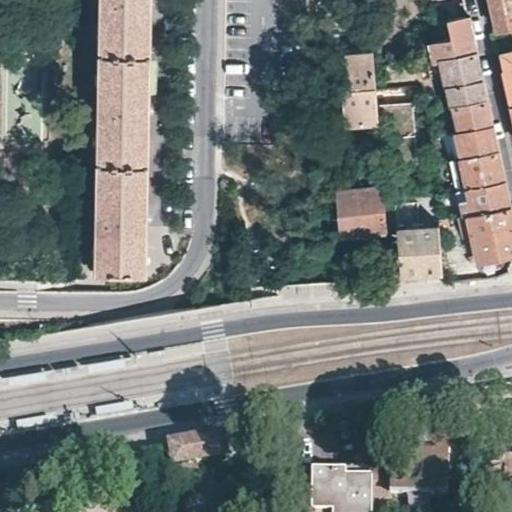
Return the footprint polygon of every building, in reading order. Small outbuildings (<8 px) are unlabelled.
[(98,0),(94,271),(144,272),(145,225),(147,113),(149,0),(98,0)] [(511,0),(489,0),(494,20),(499,42),(511,38),(511,0)] [(429,60),(476,49),(471,27),(468,11),(440,18),(444,37),(428,40),(429,60)] [(511,99),(511,45),(500,48),(506,78),(511,99)] [(380,121),(375,64),(374,49),(347,51),(350,85),(338,86),(342,124),(380,121)] [(443,106),(486,97),(481,75),(476,49),(429,60),(430,71),(435,70),(443,106)] [(443,134),(448,133),(492,123),(489,113),(486,97),(443,106),(445,115),(440,116),(443,134)] [(448,133),(454,157),(497,148),(495,137),(492,123),(448,133)] [(461,187),(504,178),(501,166),(497,148),(454,157),(461,187)] [(385,186),(384,174),(341,177),(342,190),(385,186)] [(507,193),(504,178),(461,187),(464,201),(446,205),(449,219),(467,215),(509,206),(507,193)] [(345,235),(389,232),(388,216),(386,202),(385,186),(342,190),(345,235)] [(398,201),(386,202),(388,216),(398,215),(398,201)] [(511,217),(509,206),(467,215),(476,258),(511,249),(511,217)] [(397,230),(401,280),(423,279),(446,277),(445,265),(442,227),(397,230)] [(125,358),(88,364),(89,372),(126,366),(125,358)] [(43,371),(5,377),(7,385),(44,379),(43,371)] [(133,403),(95,409),(97,417),(134,411),(133,403)] [(53,418),(15,424),(17,432),(54,426),(53,418)] [(225,431),(224,427),(171,437),(170,438),(173,460),(227,450),(225,431)] [(388,471),(371,471),(371,480),(371,503),(389,502),(390,501),(390,497),(445,496),(444,454),(388,455),(388,471)] [(370,511),(371,503),(371,480),(344,479),(345,474),(310,474),(309,511),(370,511)]
